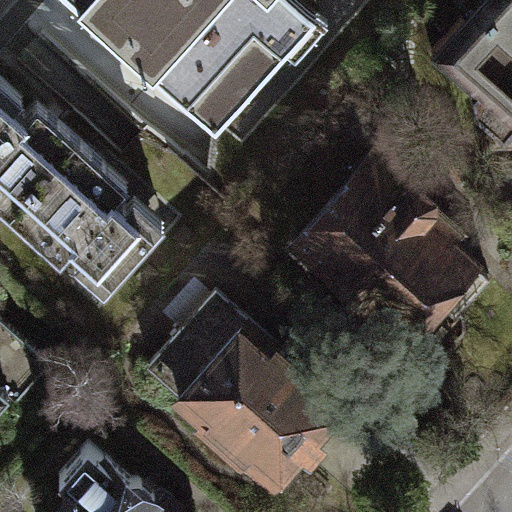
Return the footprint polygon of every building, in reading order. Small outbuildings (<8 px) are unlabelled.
[(78,0),(217,124),(286,46),(272,33),(301,0),(78,0)] [(511,0),(473,0),(432,45),(475,87),(474,106),(503,136),(511,123),(511,0)] [(24,91),(0,69),(0,198),(62,253),(73,241),(84,250),(77,259),(104,283),(164,217),(134,190),(127,198),(120,191),(130,180),(39,98),(26,112),(14,101),(24,91)] [(457,221),(373,145),(299,229),(381,305),(382,316),(399,334),(416,333),(429,320),(428,299),(438,292),(480,328),(511,294),(511,292),(446,233),(457,221)] [(341,398),(217,288),(151,362),(275,472),(341,398)] [(0,398),(6,392),(13,398),(48,359),(0,316),(0,398)] [(156,495),(90,435),(57,469),(74,486),(50,511),(166,511),(152,500),(156,495)]
